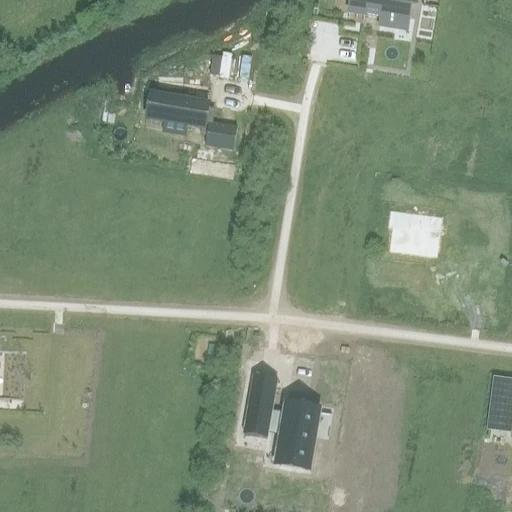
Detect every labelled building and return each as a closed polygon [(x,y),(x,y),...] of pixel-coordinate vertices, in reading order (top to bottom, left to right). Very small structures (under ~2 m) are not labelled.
[(353,0),(351,14),(358,15),(381,19),(380,27),(402,30),(408,31),(412,4),(412,0),(353,0)] [(154,97),(150,121),(167,124),(166,133),(186,136),(188,127),(205,130),(204,135),(209,136),(207,147),(234,152),(238,130),(211,126),(213,112),(209,112),(209,107),(154,97)] [(191,160),(190,175),(236,177),(236,162),(191,160)] [(406,228),(400,274),(474,286),(480,238),(406,228)] [(252,377),(242,436),(265,440),(267,431),(283,434),(277,467),(305,471),(315,412),(287,407),(286,415),(270,413),(276,381),(252,377)] [(493,405),(491,416),(510,418),(511,407),(493,405)]
